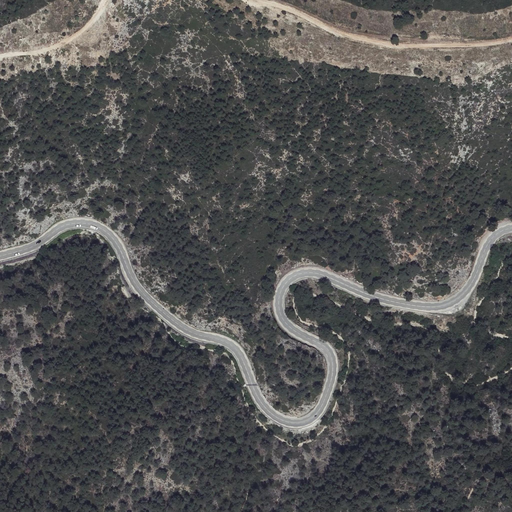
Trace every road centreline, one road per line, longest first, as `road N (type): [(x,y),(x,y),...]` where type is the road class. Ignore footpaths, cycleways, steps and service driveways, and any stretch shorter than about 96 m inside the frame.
road 1 (secondary): [(511,228),(495,234),(470,285),(442,305),(392,300),(309,272),(283,284),(283,323),(319,346),(330,368),(317,408),(295,421),(260,398),(231,344),(188,330),(159,308),(101,227),(70,221),(0,256)]
road 2 (track): [(511,35),(482,44),(384,44),(255,0)]
road 3 (track): [(102,0),(76,36),(0,54)]
